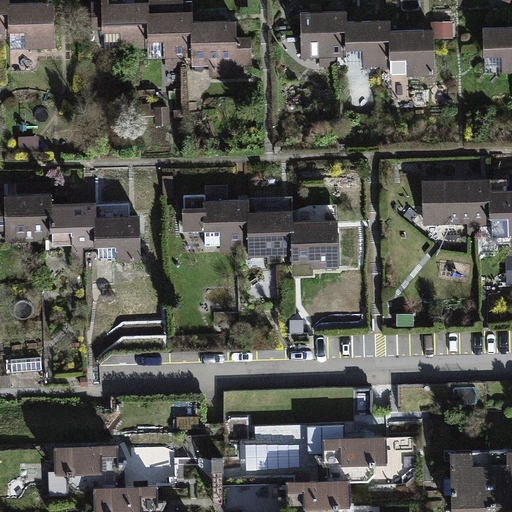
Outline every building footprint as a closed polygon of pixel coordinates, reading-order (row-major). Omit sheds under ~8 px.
[(10,0),(0,0),(0,39),(10,39),(11,50),(54,48),(53,1),(11,2),(10,0)] [(90,0),(92,24),(86,24),(87,48),(122,47),(122,51),(141,50),(141,46),(148,46),(148,40),(165,40),(165,57),(192,56),(193,64),(209,64),(210,77),(240,76),(239,64),(254,64),(253,33),(238,34),(238,18),(194,19),(194,10),(185,10),(184,0),(90,0)] [(346,10),(301,11),(302,58),(320,57),(320,67),(338,67),(338,58),(348,58),(347,51),(362,50),(363,68),(389,67),(390,76),(435,75),(434,39),(433,29),(431,29),(391,30),(391,19),(346,20),(346,10)] [(453,21),(431,22),(431,29),(433,29),(434,39),(453,38),(453,21)] [(511,25),(482,26),(483,57),(501,57),(501,74),(511,73),(511,25)] [(170,126),(170,106),(155,107),(155,103),(140,104),(140,117),(156,117),(156,126),(170,126)] [(39,136),(19,137),(19,148),(39,148),(39,136)] [(492,177),(421,178),(422,226),(491,225),(491,219),(509,218),(510,236),(511,236),(511,187),(492,188),(492,177)] [(4,198),(0,197),(0,231),(5,231),(5,244),(52,244),(52,232),(73,231),(73,253),(97,253),(97,247),(116,246),(117,262),(141,262),(140,214),(97,214),(97,200),(53,201),(53,181),(4,182),(4,198)] [(67,187),(55,187),(55,200),(67,200),(67,187)] [(203,205),(182,205),(183,232),(220,231),(221,254),(248,254),(248,257),(267,257),(268,264),(292,263),(292,268),(338,267),(337,219),(293,220),(293,210),(248,211),(248,198),(203,199),(203,205)] [(150,298),(144,307),(153,314),(160,304),(150,298)] [(357,311),(340,311),(341,328),(357,327),(357,311)] [(414,313),(396,313),(397,326),(414,326),(414,313)] [(304,335),(304,323),(288,323),(289,335),(304,335)] [(41,357),(6,359),(7,373),(42,370),(41,357)] [(258,438),(242,439),(244,469),(291,466),(289,425),(258,427),(258,438)] [(386,435),(323,437),(324,456),(316,457),(323,469),(327,468),(327,478),(349,477),(373,476),(377,471),(376,463),(387,462),(386,435)] [(119,443),(55,445),(56,472),(49,472),(50,495),(67,494),(67,482),(73,487),(93,486),(116,485),(116,474),(121,474),(125,460),(119,460),(119,443)] [(511,449),(491,450),(493,511),(511,510),(511,449)] [(491,450),(450,451),(451,511),(467,511),(493,511),(491,450)] [(223,457),(211,457),(211,470),(223,469),(223,457)] [(327,478),(285,478),(285,494),(279,494),(284,503),(286,503),(285,511),(339,511),(339,506),(350,506),(349,477),(327,478)] [(116,485),(93,486),(94,511),(161,511),(167,501),(157,501),(157,484),(116,485)]
